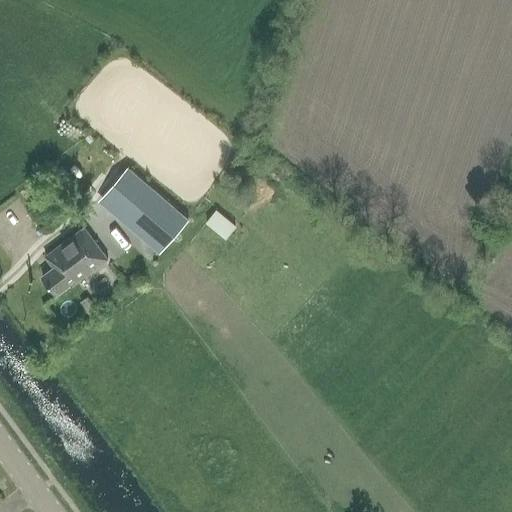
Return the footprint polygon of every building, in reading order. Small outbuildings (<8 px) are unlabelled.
[(96,136),(67,166),(86,184),(115,154),(96,136)] [(129,166),(102,197),(162,250),(189,219),(129,166)] [(52,227),(67,216),(60,206),(45,217),(52,227)] [(222,208),(212,221),(232,237),(242,224),(222,208)] [(84,226),(45,256),(53,267),(41,276),(56,296),(73,284),(74,285),(109,259),(84,226)]
